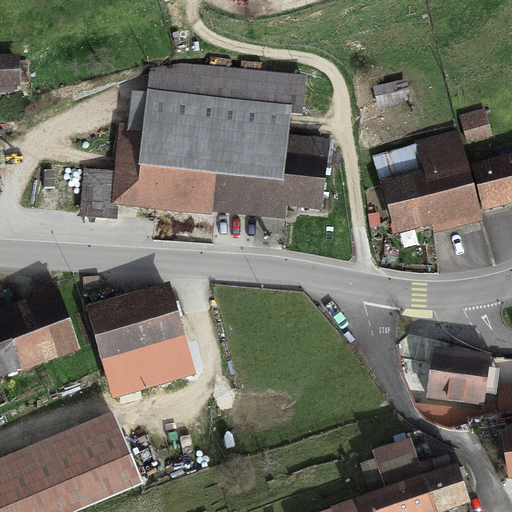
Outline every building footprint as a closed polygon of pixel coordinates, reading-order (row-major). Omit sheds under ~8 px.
[(17,65),(0,64),(0,89),(17,89),(17,65)] [(146,175),(283,188),(287,145),(289,121),(300,122),(303,89),(155,75),(152,102),(146,175)] [(283,188),(146,175),(152,102),(136,100),(132,133),(120,132),(113,208),(142,210),(142,217),(208,223),(208,214),(280,221),(281,211),(283,188)] [(482,115),(459,120),(465,144),(488,138),(482,115)] [(454,140),(374,159),(392,236),(438,226),(439,232),(474,224),(454,140)] [(325,149),(287,145),(283,188),(281,211),(319,215),(325,149)] [(511,162),(473,172),(484,215),(511,207),(511,162)] [(167,294),(88,315),(107,386),(186,364),(167,294)] [(31,314),(0,324),(0,383),(59,364),(55,352),(71,347),(54,296),(28,305),(31,314)] [(427,333),(400,332),(399,356),(425,358),(427,333)] [(487,362),(435,359),(432,408),(484,411),(487,362)] [(0,511),(63,511),(132,484),(111,431),(0,475),(0,511)] [(511,441),(503,443),(508,484),(511,483),(511,441)] [(408,451),(376,460),(384,486),(415,477),(408,451)] [(467,511),(457,479),(423,489),(430,511),(467,511)] [(388,500),(391,511),(430,511),(423,489),(388,500)] [(391,511),(388,500),(359,509),(359,511),(391,511)]
